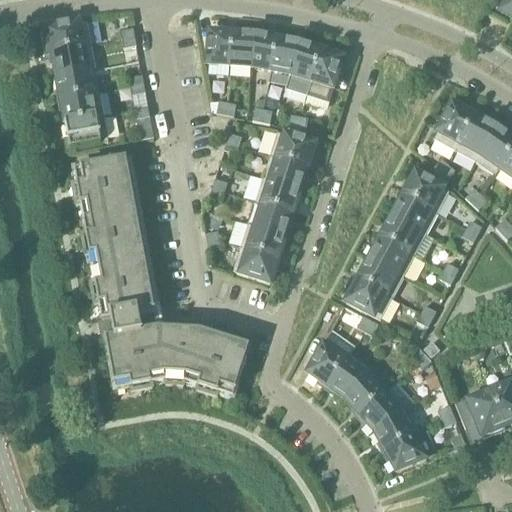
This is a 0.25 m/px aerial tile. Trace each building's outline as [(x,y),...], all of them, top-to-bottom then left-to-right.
[(511,20),(511,0),(509,0),(501,15),(511,20)] [(48,59),(52,58),(52,57),(90,50),(86,25),(43,33),(48,59)] [(122,44),(134,42),(133,33),(120,35),(122,44)] [(230,70),(232,38),(209,37),(207,68),(230,70)] [(251,71),(253,40),(232,38),(230,70),(251,71)] [(271,75),(276,44),(255,40),(253,40),(251,71),(271,75)] [(136,50),(134,42),(122,44),(123,53),(136,50)] [(276,44),(271,75),(268,86),(286,90),(285,94),(286,94),(298,48),(276,44)] [(298,48),(286,94),(305,100),(306,100),(307,98),(320,55),(298,48)] [(52,57),(52,58),(56,81),(95,74),(90,50),(52,57)] [(330,59),(320,55),(307,98),(327,104),(331,92),(332,92),(337,75),(341,77),(346,60),(331,55),(330,59)] [(56,81),(61,104),(99,97),(95,74),(56,81)] [(131,91),(143,89),(142,80),(129,83),(131,91)] [(143,89),(131,91),(132,100),(145,98),(143,89)] [(61,104),(65,128),(104,121),(99,97),(61,104)] [(455,156),(474,121),(465,116),(466,113),(450,104),(442,120),(445,121),(433,144),(455,156)] [(216,119),(225,120),(227,107),(218,106),(216,119)] [(227,107),(225,120),(233,122),(236,109),(227,107)] [(149,121),(148,112),(135,115),(137,124),(149,121)] [(252,125),(261,127),(263,114),(254,113),(252,125)] [(263,114),(261,127),(269,129),(272,116),(263,114)] [(297,134),(299,121),(290,120),(288,132),(297,134)] [(108,145),(104,121),(65,128),(70,152),(108,145)] [(299,121),(297,134),(305,136),(308,123),(299,121)] [(476,167),(495,132),(474,121),(455,156),(475,166),(476,167)] [(499,173),(511,153),(511,144),(495,132),(476,167),(495,180),(499,174),(499,173)] [(277,136),(269,160),(306,172),(309,163),(313,164),(318,146),(302,141),(301,144),(277,136)] [(229,138),(226,146),(239,150),(241,142),(229,138)] [(236,159),(239,150),(226,146),(224,155),(236,159)] [(511,182),(511,153),(499,173),(499,174),(511,182)] [(306,172),(269,160),(262,183),(299,195),(306,172)] [(439,179),(448,169),(441,163),(432,173),(439,179)] [(154,315),(125,164),(73,173),(77,191),(81,190),(84,207),(80,208),(86,240),(90,239),(94,257),(89,258),(95,290),(100,289),(103,306),(98,307),(102,325),(111,323),(114,341),(105,343),(115,395),(132,392),(131,388),(148,384),(149,389),(167,386),(166,382),(183,383),(182,386),(199,392),(200,388),(217,393),(216,397),(232,403),(249,352),(199,336),(156,334),(140,337),(137,318),(154,315)] [(448,169),(439,179),(446,185),(454,175),(448,169)] [(408,191),(403,200),(437,218),(449,196),(427,184),(429,181),(413,173),(405,189),(408,191)] [(299,195),(262,183),(254,207),(262,209),(262,208),(292,218),(299,195)] [(214,184),(212,192),(224,196),(227,188),(214,184)] [(221,205),(224,196),(212,192),(209,201),(221,205)] [(465,203),(471,209),(480,199),(474,193),(465,203)] [(487,205),(480,199),(471,209),(477,215),(487,205)] [(403,200),(392,221),(426,240),(437,218),(403,200)] [(262,209),(255,230),(255,231),(284,241),(292,218),(262,208),(262,209)] [(392,221),(380,242),(415,261),(426,240),(392,221)] [(501,238),(510,230),(504,223),(495,232),(501,238)] [(470,226),(466,234),(477,240),(481,232),(470,226)] [(255,231),(255,230),(247,228),(240,252),(277,264),(284,241),(255,231)] [(511,231),(510,230),(501,238),(507,245),(511,240),(511,231)] [(473,247),(477,240),(466,234),(461,241),(473,247)] [(205,238),(206,247),(219,245),(218,236),(205,238)] [(380,242),(369,263),(403,282),(415,261),(380,242)] [(221,254),(219,245),(206,247),(208,256),(221,254)] [(277,264),(240,252),(232,276),(269,287),(277,264)] [(369,263),(358,284),(392,303),(403,282),(369,263)] [(443,276),(454,282),(458,274),(447,268),(443,276)] [(454,282),(443,276),(439,284),(450,290),(454,282)] [(380,325),(392,303),(358,284),(346,306),(380,325)] [(420,318),(432,324),(436,316),(424,310),(420,318)] [(427,332),(432,324),(420,318),(416,326),(427,332)] [(356,332),(364,337),(370,325),(362,321),(356,332)] [(378,329),(370,325),(364,337),(372,341),(378,329)] [(308,377),(327,391),(345,365),(350,359),(326,342),(308,377)] [(431,363),(440,355),(432,346),(423,354),(431,363)] [(410,362),(416,369),(425,360),(419,353),(410,362)] [(431,366),(425,360),(416,369),(422,375),(431,366)] [(341,401),(344,403),(346,401),(365,379),(345,365),(327,391),(341,401)] [(346,401),(344,403),(359,419),(380,401),(388,393),(370,373),(365,379),(346,401)] [(434,375),(424,380),(429,393),(440,389),(434,375)] [(510,388),(489,396),(503,431),(511,427),(511,384),(509,385),(510,388)] [(380,401),(359,419),(374,436),(406,413),(395,401),(388,393),(380,401)] [(481,440),(503,431),(489,396),(468,405),(467,403),(455,408),(465,434),(477,429),(481,440)] [(441,424),(453,419),(449,411),(437,416),(441,424)] [(406,413),(374,436),(385,455),(412,440),(412,441),(419,437),(406,413)] [(453,419),(441,424),(444,432),(456,427),(453,419)] [(434,454),(426,437),(421,440),(419,437),(412,441),(412,440),(385,455),(396,475),(436,459),(434,454)]
